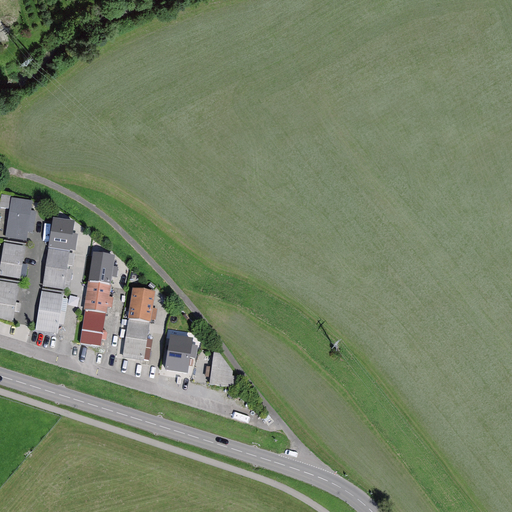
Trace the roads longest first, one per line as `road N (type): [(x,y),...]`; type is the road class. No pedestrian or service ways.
road 1 (track): [(3,170),(72,195),(116,224),(165,273),(321,479)]
road 2 (secondary): [(371,511),(321,479),(0,376)]
